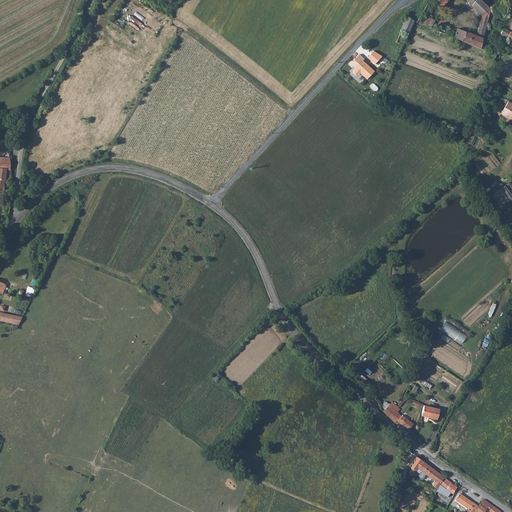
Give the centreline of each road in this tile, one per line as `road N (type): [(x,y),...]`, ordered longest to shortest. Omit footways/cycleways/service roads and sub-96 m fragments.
road 1 (unclassified): [(212,205),(246,237),(294,335),(422,449)]
road 2 (unclassified): [(404,0),(212,205)]
road 3 (unclassified): [(18,220),(65,178),(98,168),(146,173),(212,205)]
road 4 (track): [(91,0),(26,125),(21,151)]
